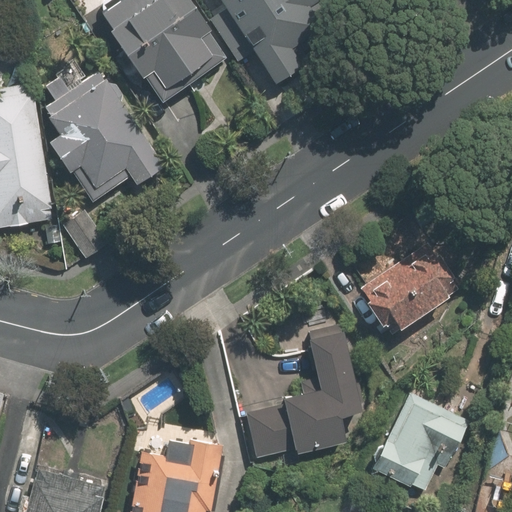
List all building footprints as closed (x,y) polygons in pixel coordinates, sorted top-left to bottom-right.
[(107,0),(68,0),(80,18),(107,0)] [(221,60),(180,0),(116,0),(82,23),(144,113),(221,60)] [(205,0),(269,92),(301,70),(289,53),(330,25),(312,0),(205,0)] [(357,0),(370,16),(390,0),(357,0)] [(65,174),(84,205),(120,180),(128,192),(158,171),(78,53),(26,89),(31,119),(46,142),(40,146),(60,178),(65,174)] [(0,229),(49,222),(31,119),(26,89),(0,93),(0,229)] [(449,302),(421,252),(343,296),(372,346),(449,302)] [(280,346),(300,341),(313,396),(240,414),(252,462),(285,454),(287,461),(341,447),(334,419),(356,414),(334,324),(306,333),(303,319),(274,326),(280,346)] [(468,425),(396,394),(363,471),(418,494),(436,453),(453,460),(468,425)] [(160,439),(156,460),(133,456),(123,511),(204,511),(215,448),(186,443),(160,439)] [(95,511),(102,487),(33,469),(21,511),(95,511)]
